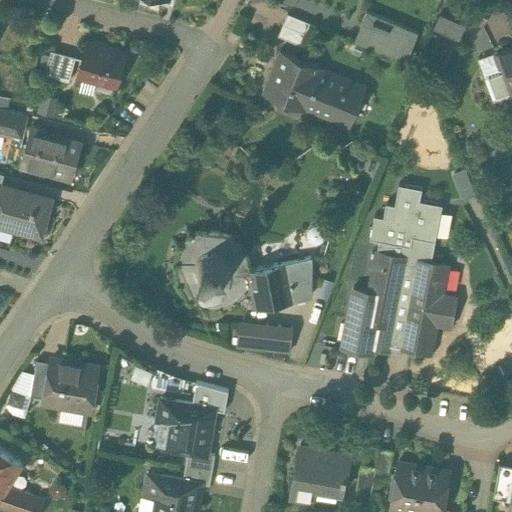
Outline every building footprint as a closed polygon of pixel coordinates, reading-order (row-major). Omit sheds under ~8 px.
[(492,2),(488,0),(458,0),(453,11),(483,24),(492,2)] [(418,31),(367,9),(355,39),(406,60),(418,31)] [(290,11),(281,33),(299,41),(308,19),(290,11)] [(458,41),(466,22),(446,13),(438,33),(458,41)] [(125,50),(87,40),(78,74),(116,85),(125,50)] [(511,47),(496,53),(501,67),(511,94),(511,96),(511,47)] [(76,55),(51,49),(44,74),(69,80),(76,55)] [(366,84),(321,66),(321,65),(281,49),(264,91),(304,107),(305,106),(350,124),(366,84)] [(511,94),(501,67),(484,74),(494,100),(511,94)] [(30,111),(0,102),(0,128),(24,134),(30,111)] [(63,134),(31,126),(21,162),(72,175),(81,142),(62,136),(63,134)] [(464,195),(477,189),(468,166),(454,171),(464,195)] [(1,183),(0,183),(0,217),(15,222),(13,228),(41,235),(51,197),(1,183)] [(200,255),(196,262),(177,262),(181,284),(199,277),(204,282),(211,285),(218,285),(224,282),(229,277),(232,271),(234,271),(250,268),(257,306),(310,296),(310,254),(249,266),(246,251),(228,254),(222,249),(214,248),(206,250),(200,255)] [(376,248),(368,289),(354,286),(352,293),(351,292),(340,347),(374,353),(375,347),(389,350),(391,344),(400,345),(399,347),(431,353),(437,324),(451,326),(458,294),(443,292),(449,262),(417,256),(415,264),(406,262),(408,254),(376,248)] [(267,323),(265,330),(238,328),(237,344),(290,350),(293,326),(267,323)] [(99,365),(51,356),(51,360),(45,396),(44,400),(91,408),(99,365)] [(51,360),(37,358),(31,393),(45,396),(51,360)] [(229,389),(196,380),(193,402),(215,406),(215,408),(225,410),(229,389)] [(193,402),(161,396),(157,417),(161,418),(174,420),(170,444),(165,444),(165,445),(188,450),(207,453),(207,452),(207,451),(203,450),(207,431),(211,432),(215,408),(215,406),(193,402)] [(174,420),(161,418),(157,443),(165,444),(170,444),(174,420)] [(350,452),(300,443),(291,495),(312,499),(315,485),(340,490),(340,492),(342,492),(344,477),(346,478),(350,452)] [(24,460),(0,445),(0,497),(10,483),(24,460)] [(393,449),(379,447),(376,465),(374,474),(388,477),(393,449)] [(207,453),(188,450),(186,463),(211,468),(213,456),(214,456),(215,453),(207,452),(207,453)] [(425,466),(399,461),(391,504),(417,509),(425,466)] [(211,468),(186,463),(184,477),(202,480),(202,482),(210,483),(210,480),(209,480),(211,468)] [(376,465),(361,463),(355,492),(371,495),(374,474),(376,465)] [(511,465),(500,463),(494,495),(511,498),(511,465)] [(448,470),(425,466),(417,509),(433,511),(440,511),(442,507),(448,470)] [(184,477),(148,471),(144,492),(161,495),(158,511),(192,511),(193,505),(198,506),(202,482),(202,480),(184,477)] [(38,511),(44,496),(10,483),(0,497),(0,504),(22,511),(38,511)]
